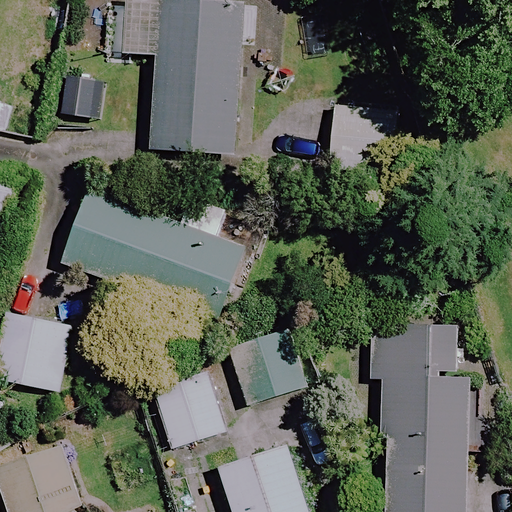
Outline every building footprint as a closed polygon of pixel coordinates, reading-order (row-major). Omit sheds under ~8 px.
[(246,3),(205,0),(111,0),(108,60),(159,63),(153,153),(236,158),(246,3)] [(0,137),(3,139),(11,108),(0,105),(0,137)] [(385,113),(337,108),(330,172),(378,177),(385,113)] [(0,173),(0,215),(5,216),(13,176),(0,173)] [(85,199),(62,264),(231,323),(263,229),(180,200),(170,229),(85,199)] [(74,333),(6,316),(0,340),(0,384),(58,398),(74,333)] [(467,511),(462,326),(330,329),(332,379),(384,378),(387,511),(467,511)] [(303,393),(286,333),(229,349),(247,410),(303,393)] [(226,438),(208,375),(155,390),(172,453),(226,438)] [(79,511),(86,510),(65,449),(0,470),(0,492),(6,511),(79,511)] [(309,511),(290,451),(221,473),(233,511),(309,511)]
